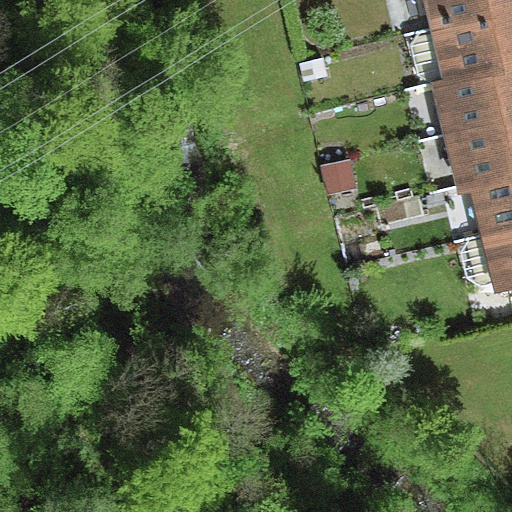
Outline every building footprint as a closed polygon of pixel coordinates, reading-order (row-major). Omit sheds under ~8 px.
[(511,0),(432,0),(439,27),(511,9),(511,0)] [(452,78),(511,63),(511,9),(439,27),(451,76),(452,78)] [(511,118),(511,63),(452,78),(451,76),(439,79),(452,133),(511,118)] [(465,186),(477,183),(477,182),(511,172),(511,118),(452,133),(465,186)] [(489,233),(511,227),(511,172),(477,182),(477,183),(489,233)] [(511,282),(511,227),(489,233),(502,285),(511,282)]
